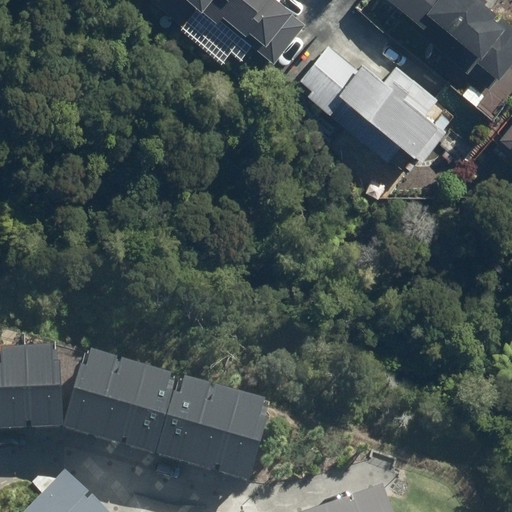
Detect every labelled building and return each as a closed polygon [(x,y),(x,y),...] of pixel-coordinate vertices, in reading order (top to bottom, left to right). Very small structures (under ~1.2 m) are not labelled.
[(182,0),(194,10),(195,8),(211,22),(213,20),(238,42),(241,39),(270,64),(303,24),(275,0),(182,0)] [(386,0),(411,21),(407,25),(437,50),(461,72),(464,69),(486,89),(496,78),(494,77),(511,56),(511,27),(481,1),(482,0),(386,0)] [(304,96),(382,161),(395,145),(415,162),(440,132),(421,115),(434,99),(394,65),(380,82),(358,64),(354,69),(326,46),(297,80),(309,90),(304,96)] [(511,117),(495,138),(511,152),(511,117)] [(55,362),(20,363),(22,432),(56,431),(55,362)] [(20,363),(0,363),(0,432),(22,432),(20,363)] [(111,376),(80,368),(64,429),(94,437),(111,376)] [(122,446),(140,385),(111,376),(94,437),(122,446)] [(151,454),(169,393),(140,385),(122,446),(151,454)] [(157,456),(186,465),(204,403),(174,394),(157,456)] [(186,465),(214,473),(232,411),(204,403),(186,465)] [(214,473),(243,481),(261,419),(232,411),(214,473)] [(76,511),(87,502),(64,480),(37,507),(32,511),(76,511)] [(384,511),(379,496),(350,506),(352,511),(384,511)] [(97,511),(87,502),(76,511),(97,511)]
